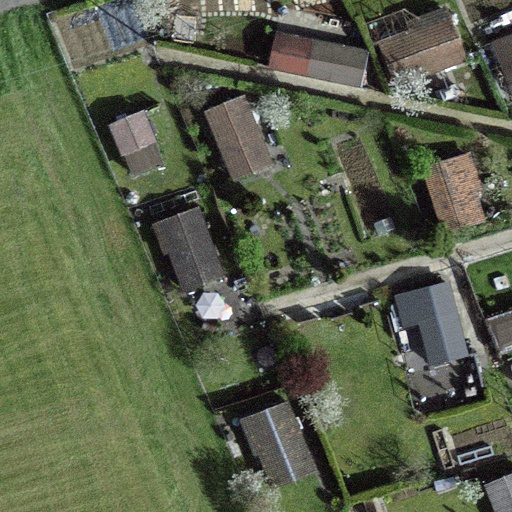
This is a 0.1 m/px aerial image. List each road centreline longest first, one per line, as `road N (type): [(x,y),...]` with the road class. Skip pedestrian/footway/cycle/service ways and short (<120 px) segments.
road 1 (track): [(154,51),(511,128)]
road 2 (track): [(264,312),(511,238)]
